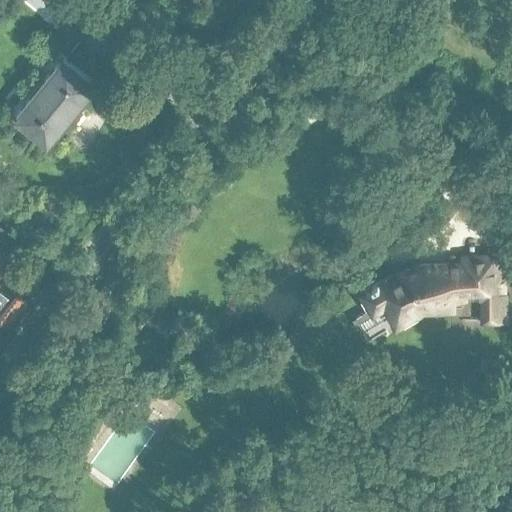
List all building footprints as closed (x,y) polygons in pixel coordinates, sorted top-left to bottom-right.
[(98,21),(72,0),(67,0),(53,18),(81,41),(98,21)] [(72,122),(72,123),(81,112),(84,107),(82,105),(93,91),(92,90),(97,84),(63,56),(58,62),(57,62),(46,76),(47,77),(31,97),(30,95),(19,109),(19,110),(20,111),(15,117),(48,145),(53,138),(54,139),(66,125),(68,127),(72,122)] [(0,246),(12,230),(0,221),(0,246)] [(496,295),(495,262),(495,257),(462,258),(462,261),(455,261),(455,262),(425,262),(402,268),(361,292),(371,308),(356,317),(355,320),(355,322),(361,332),(382,320),(377,312),(385,307),(397,326),(425,309),(437,309),(437,310),(454,310),(454,298),(483,298),(484,320),(506,320),(506,295),(496,295)] [(0,281),(0,326),(1,324),(3,326),(4,325),(9,328),(14,322),(9,318),(25,297),(6,283),(4,284),(0,281)] [(126,379),(123,377),(113,370),(103,384),(117,394),(96,423),(104,429),(122,404),(133,412),(147,393),(126,378),(126,379)] [(511,454),(491,474),(509,491),(511,488),(511,454)]
